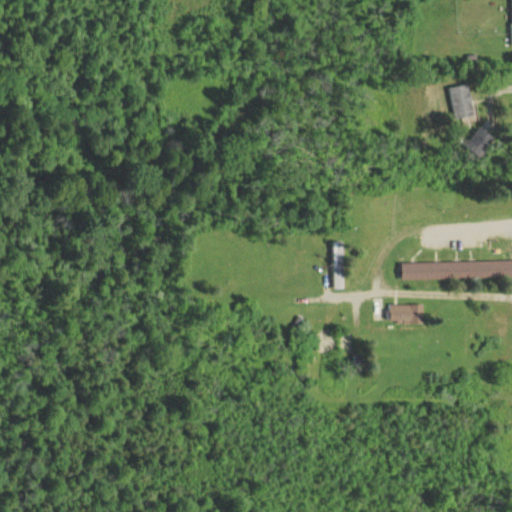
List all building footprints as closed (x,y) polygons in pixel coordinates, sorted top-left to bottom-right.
[(472,114),(464,83),(445,88),(452,119),(472,114)] [(492,138),(476,127),(463,147),(479,157),(492,138)] [(511,259),(398,262),(399,279),(511,276),(511,259)] [(341,288),(340,267),(331,268),(331,288),(341,288)] [(420,304),(386,304),(387,323),(420,323),(420,304)]
